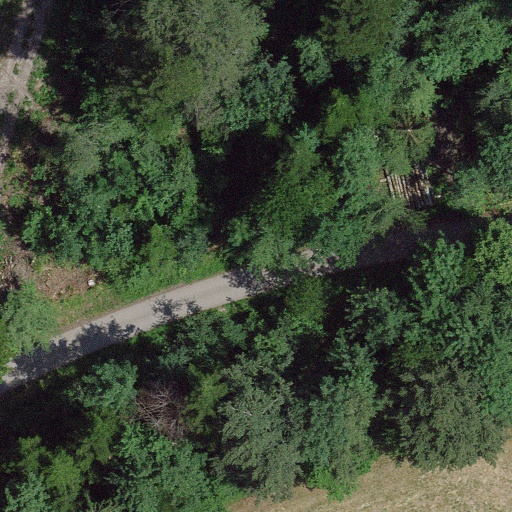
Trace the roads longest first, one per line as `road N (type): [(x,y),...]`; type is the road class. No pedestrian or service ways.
road 1 (residential): [(0,383),(82,340),(243,280),(365,248),(511,231)]
road 2 (track): [(0,134),(43,0)]
